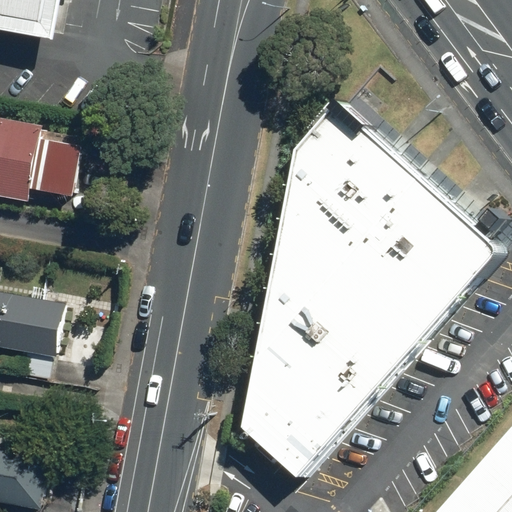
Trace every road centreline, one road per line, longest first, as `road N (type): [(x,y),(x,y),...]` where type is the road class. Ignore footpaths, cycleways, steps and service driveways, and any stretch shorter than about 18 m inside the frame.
road 1 (secondary): [(150,511),(244,0)]
road 2 (primary): [(511,79),(453,45),(419,0)]
